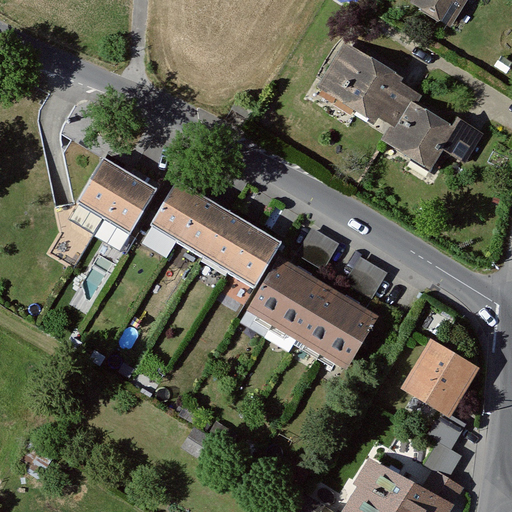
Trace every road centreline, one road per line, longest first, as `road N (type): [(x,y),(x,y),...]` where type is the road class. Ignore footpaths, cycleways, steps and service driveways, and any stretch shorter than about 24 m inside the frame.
road 1 (tertiary): [(511,312),(278,171),(136,95),(0,36)]
road 2 (tertiary): [(511,342),(496,500)]
